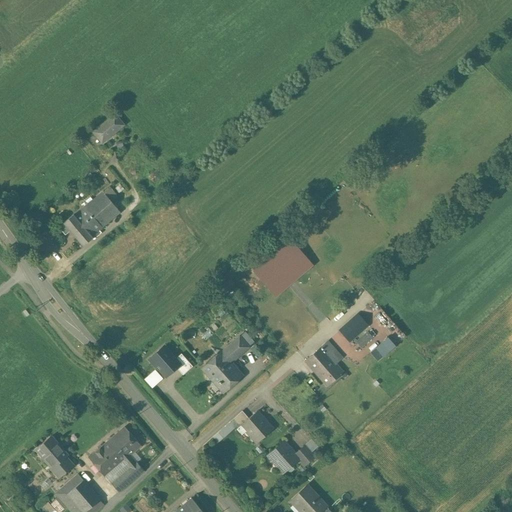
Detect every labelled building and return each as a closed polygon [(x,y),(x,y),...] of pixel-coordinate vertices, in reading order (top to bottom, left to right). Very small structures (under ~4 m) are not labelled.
[(115,115),(93,132),(102,142),(123,125),(115,115)] [(110,186),(103,192),(111,202),(118,197),(110,186)] [(90,235),(125,207),(119,200),(113,204),(111,202),(103,192),(74,216),(90,235)] [(73,215),(63,223),(70,230),(76,238),(83,245),(92,237),(90,235),(74,216),(73,215)] [(63,223),(58,227),(65,235),(70,230),(63,223)] [(276,297),(316,265),(293,237),(254,269),(276,297)] [(338,320),(347,315),(344,311),(336,316),(338,320)] [(358,315),(340,330),(349,341),(366,327),(358,315)] [(367,333),(357,341),(361,346),(371,338),(367,333)] [(221,352),(230,363),(248,347),(239,337),(221,352)] [(377,360),(399,347),(392,337),(371,350),(377,360)] [(327,341),(321,347),(336,363),(342,358),(327,341)] [(156,353),(149,359),(157,368),(158,368),(165,376),(176,367),(180,364),(175,359),(165,347),(157,354),(156,353)] [(321,347),(304,361),(327,387),(343,372),(336,363),(321,347)] [(221,352),(202,369),(223,392),(242,375),(230,363),(221,352)] [(180,364),(176,367),(183,375),(192,366),(181,354),(175,359),(180,364)] [(154,387),(165,377),(157,368),(146,378),(154,387)] [(238,428),(241,425),(248,418),(242,411),(231,420),(238,428)] [(248,418),(241,425),(256,443),(272,429),(257,411),(248,418)] [(141,446),(125,427),(89,457),(105,477),(124,461),(130,456),(141,446)] [(50,437),(36,448),(52,468),(51,469),(57,477),(73,465),(66,456),(67,456),(50,437)] [(283,441),(267,455),(283,473),(298,459),(299,459),(295,454),(283,441)] [(295,454),(299,459),(298,459),(303,466),(314,457),(304,446),(295,454)] [(130,456),(124,461),(129,467),(135,462),(130,456)] [(136,461),(135,462),(129,467),(111,483),(119,492),(144,471),(136,461)] [(83,481),(78,476),(58,494),(73,511),(94,511),(103,505),(83,481)] [(321,511),(320,510),(325,506),(307,486),(299,493),(303,497),(297,502),(303,509),(300,511),(321,511)] [(297,502),(303,497),(299,493),(291,501),(300,511),(303,509),(297,502)] [(203,511),(192,499),(175,511),(203,511)]
